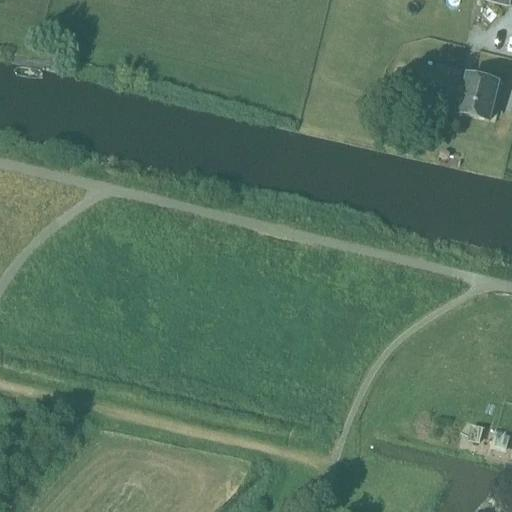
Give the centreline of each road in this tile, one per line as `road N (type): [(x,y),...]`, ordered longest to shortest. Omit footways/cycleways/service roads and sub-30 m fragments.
road 1 (unclassified): [(511,288),(0,163)]
road 2 (track): [(331,465),(0,386)]
